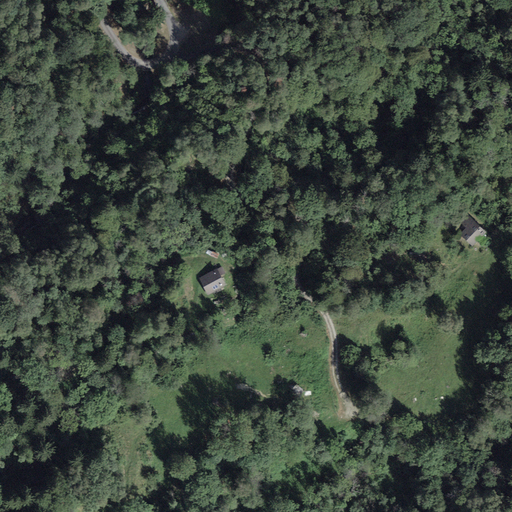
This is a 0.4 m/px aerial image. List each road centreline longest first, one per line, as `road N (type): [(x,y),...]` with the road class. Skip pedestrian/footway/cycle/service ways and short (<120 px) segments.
road 1 (track): [(174,52),(235,47),(254,66),(259,93),(229,181),(250,203),(301,217),(308,234),(295,280),(321,297),(335,372),(350,401)]
road 2 (unclassified): [(158,0),(177,46),(150,60),(119,48),(92,0)]
